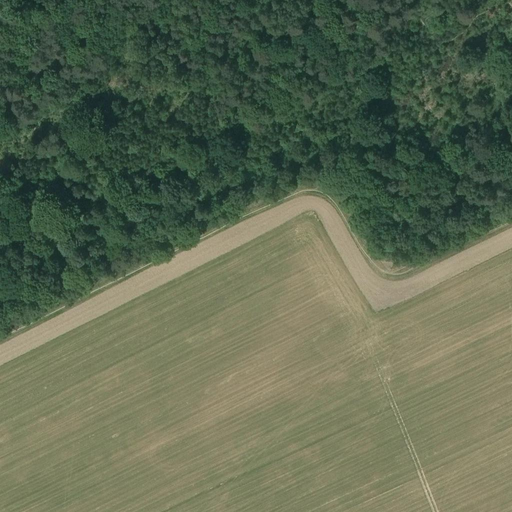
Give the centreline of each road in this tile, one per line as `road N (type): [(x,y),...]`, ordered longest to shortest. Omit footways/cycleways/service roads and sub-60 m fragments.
road 1 (unknown): [(273,0),(289,112),(319,162),(183,201),(0,290)]
road 2 (track): [(322,185),(278,195),(0,333)]
